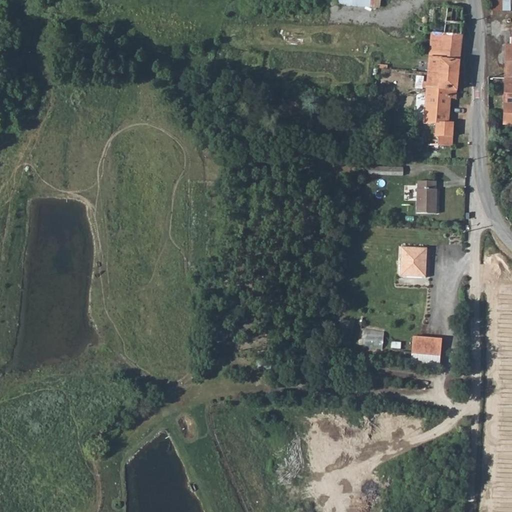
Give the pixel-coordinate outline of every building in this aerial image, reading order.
[(508,10),(508,0),(487,0),(487,8),(508,10)] [(425,32),(431,32),(460,35),(461,19),(460,7),(441,5),(424,5),(422,25),(425,26),(425,32)] [(427,72),(456,75),(460,35),(431,32),(427,72)] [(454,97),(456,75),(427,72),(421,138),(409,138),(408,144),(450,144),(451,122),(448,122),(450,98),(454,97)] [(511,75),(504,75),(503,107),(503,124),(511,124),(511,75)] [(366,165),(366,173),(399,174),(400,166),(366,165)] [(415,212),(434,211),(433,180),(415,180),(415,212)] [(429,249),(403,247),(401,275),(427,277),(429,249)] [(364,328),(363,343),(383,345),(385,329),(364,328)] [(443,339),(416,336),(414,353),(441,356),(443,339)]
